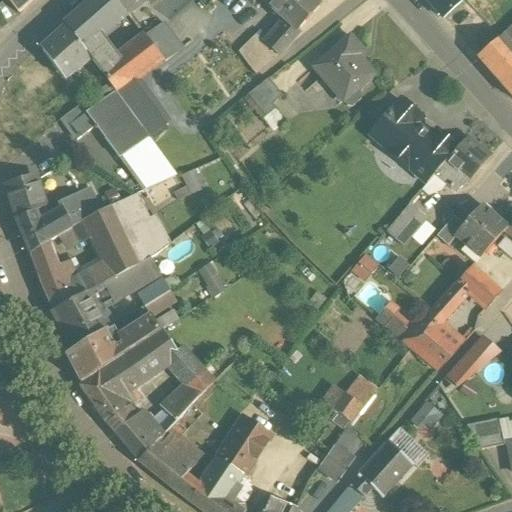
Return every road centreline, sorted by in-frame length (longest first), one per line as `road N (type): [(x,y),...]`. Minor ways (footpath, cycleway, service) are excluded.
road 1 (tertiary): [(123,469),(76,423),(26,323),(0,247)]
road 2 (residential): [(399,0),(511,122)]
